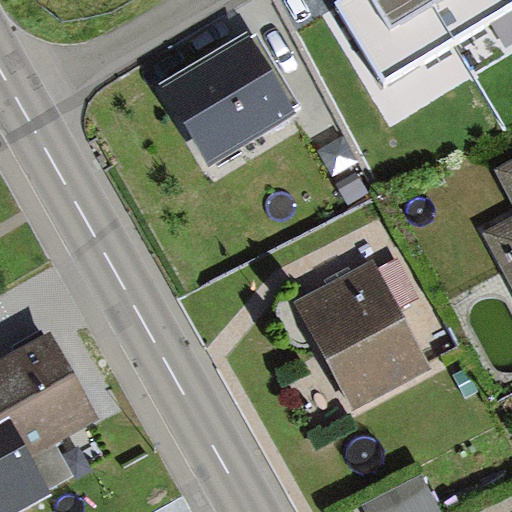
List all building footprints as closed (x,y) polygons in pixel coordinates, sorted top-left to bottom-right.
[(333,0),(283,0),(271,7),(287,37),(338,10),(333,0)] [(502,0),(394,0),(421,50),(506,5),(502,0)] [(243,62),(162,104),(199,174),(280,131),(243,62)] [(414,117),(377,123),(384,166),(421,159),(414,117)] [(511,179),(498,187),(511,212),(511,233),(486,247),(511,296),(511,179)] [(348,408),(414,373),(365,280),(299,315),(348,408)] [(89,421),(50,346),(0,372),(0,433),(14,460),(89,421)] [(13,469),(0,445),(0,511),(25,511),(44,502),(23,464),(13,469)]
